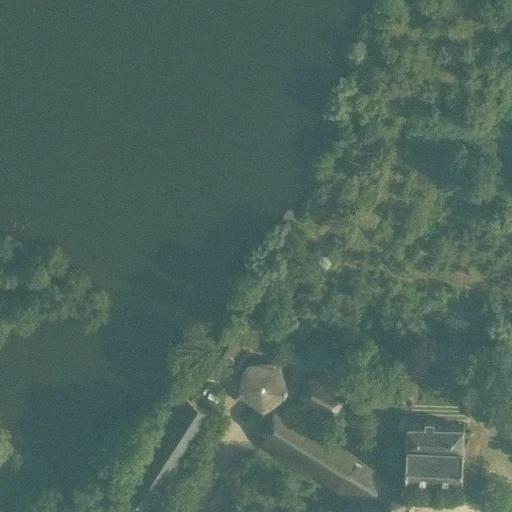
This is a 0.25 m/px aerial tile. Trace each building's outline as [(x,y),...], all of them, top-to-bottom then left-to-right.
[(218,379),(249,333),(228,319),(197,364),(218,379)] [(239,390),(265,410),(289,391),(278,361),(246,362),(239,390)] [(333,415),(350,384),(315,366),(297,397),(333,415)] [(156,509),(216,415),(180,392),(120,486),(156,509)] [(490,426),(504,426),(511,426),(511,401),(509,402),(509,407),(505,407),(491,406),(490,426)] [(399,511),(409,498),(376,475),(376,457),(294,404),(286,408),(260,444),(310,475),(313,471),(355,498),(345,511),(399,511)] [(463,480),(464,425),(435,424),(435,420),(426,419),(426,423),(409,423),(406,477),(463,480)]
